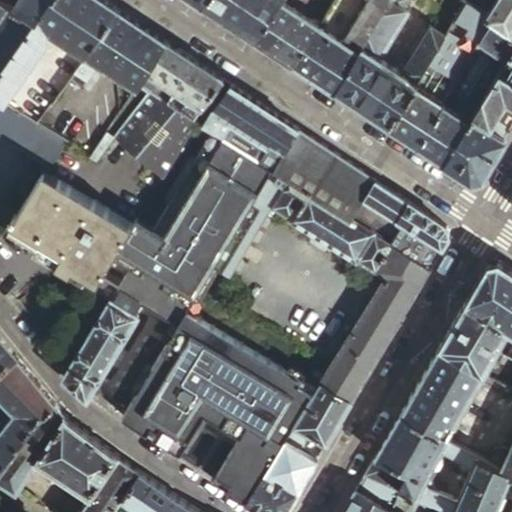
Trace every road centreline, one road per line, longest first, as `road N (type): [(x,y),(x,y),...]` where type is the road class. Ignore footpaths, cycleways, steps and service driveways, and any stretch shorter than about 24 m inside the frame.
road 1 (tertiary): [(486,220),(150,0)]
road 2 (residential): [(314,511),(486,220)]
road 3 (residential): [(0,313),(53,381),(111,430),(237,511)]
